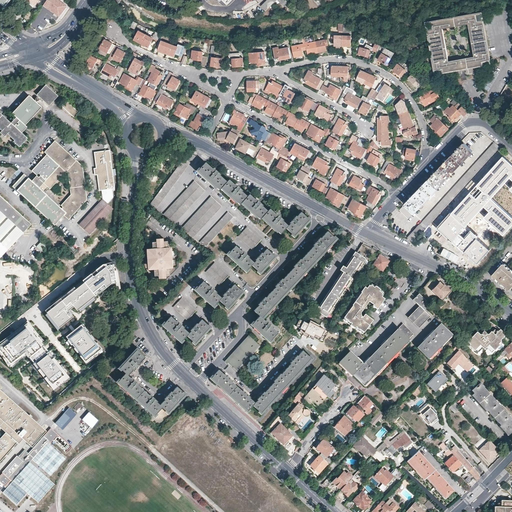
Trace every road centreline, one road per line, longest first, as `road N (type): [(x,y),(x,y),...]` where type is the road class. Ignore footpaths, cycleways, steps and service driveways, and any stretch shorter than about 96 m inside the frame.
road 1 (residential): [(273,71),(353,59),(386,73),(414,103),(430,159)]
road 2 (tertiary): [(136,187),(132,283),(147,324),(181,372)]
road 3 (residential): [(397,194),(228,100)]
road 4 (secondary): [(203,144),(312,204)]
road 5 (secondary): [(366,234),(477,288)]
road 6 (tertiary): [(196,386),(287,469)]
